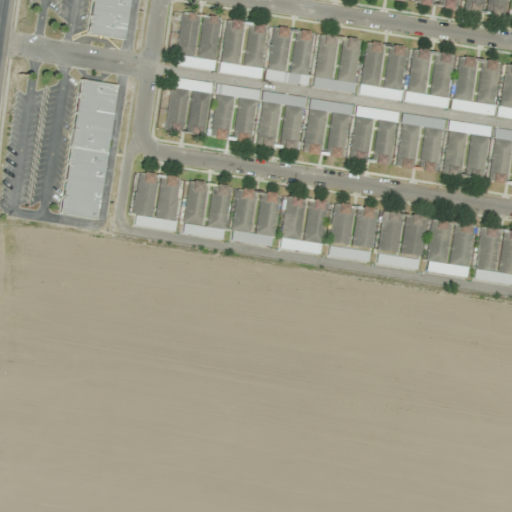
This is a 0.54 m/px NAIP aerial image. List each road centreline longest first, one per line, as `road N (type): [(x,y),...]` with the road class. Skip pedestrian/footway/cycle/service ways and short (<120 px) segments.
road 1 (residential): [(144,141),(154,153),(511,208)]
road 2 (residential): [(511,40),(254,0)]
road 3 (residential): [(153,65),(0,39)]
road 4 (residential): [(163,0),(144,141)]
